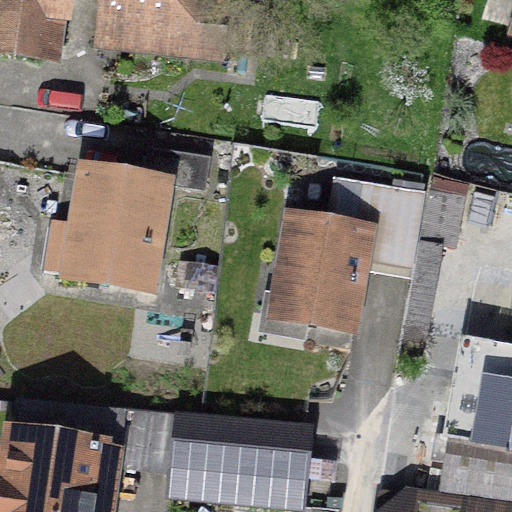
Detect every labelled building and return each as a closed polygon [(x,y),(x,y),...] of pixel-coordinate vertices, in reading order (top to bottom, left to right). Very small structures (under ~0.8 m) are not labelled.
[(0,0),(0,54),(44,59),(50,0),(0,0)] [(182,51),(218,56),(224,0),(98,0),(96,21),(134,25),(130,55),(181,61),(182,51)] [(83,177),(66,281),(145,293),(162,187),(142,184),(142,186),(83,177)] [(348,235),(289,225),(275,307),(307,312),(305,324),(348,331),(363,238),(361,237),(361,235),(349,233),(348,235)] [(477,511),(511,511),(511,352),(458,344),(442,444),(453,446),(443,507),(465,510),(477,511)] [(15,408),(0,511),(111,511),(118,469),(171,476),(171,468),(213,472),(210,502),(299,511),(307,436),(15,408)] [(464,511),(465,510),(443,507),(409,501),(407,511),(464,511)]
